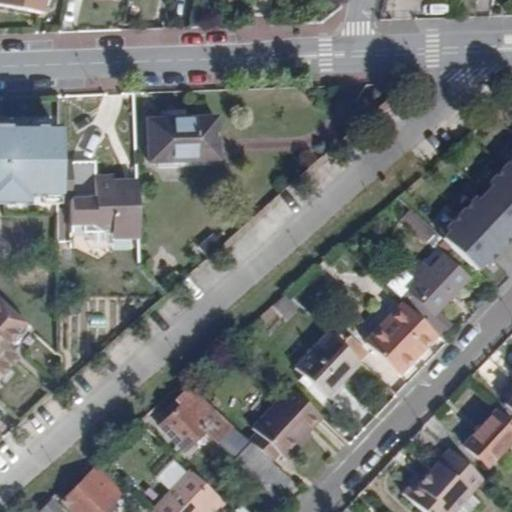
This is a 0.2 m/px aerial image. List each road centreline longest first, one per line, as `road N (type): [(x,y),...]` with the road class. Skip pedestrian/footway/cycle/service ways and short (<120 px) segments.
road 1 (residential): [(0,489),(496,48)]
road 2 (tertiary): [(0,67),(356,54)]
road 3 (residential): [(511,304),(314,511)]
road 4 (tertiary): [(356,54),(496,48)]
